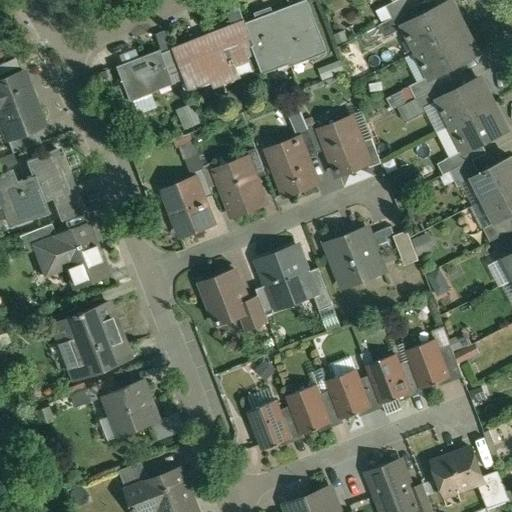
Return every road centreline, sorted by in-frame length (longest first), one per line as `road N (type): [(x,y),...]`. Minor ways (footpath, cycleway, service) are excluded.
road 1 (residential): [(234,495),(462,409)]
road 2 (residential): [(147,271),(373,189)]
road 3 (residential): [(234,495),(147,271)]
road 4 (residential): [(147,271),(63,53)]
road 5 (residential): [(187,0),(63,53)]
